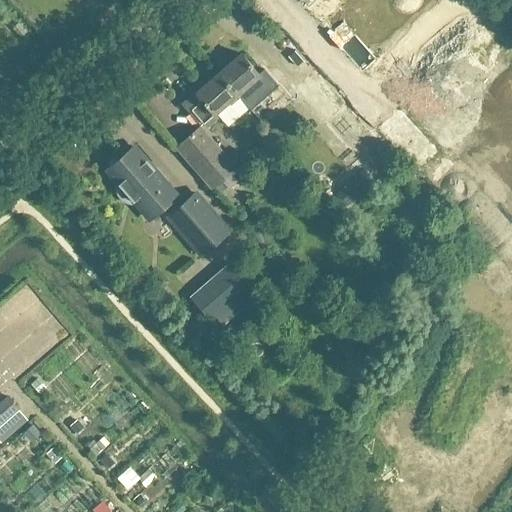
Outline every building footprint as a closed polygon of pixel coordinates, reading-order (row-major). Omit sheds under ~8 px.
[(444,0),(297,0),(362,73),(364,71),(367,74),(404,80),(406,79),(384,54),(444,0)] [(242,54),(219,74),(238,95),(250,110),(279,85),(264,69),(258,74),(242,54)] [(206,123),(238,95),(219,74),(197,94),(204,103),(195,110),(206,123)] [(311,78),(290,97),(324,133),(345,114),(311,78)] [(434,248),(454,261),(453,261),(480,278),(511,226),(511,112),(472,176),(464,171),(426,230),(440,239),(434,248)] [(237,168),(200,126),(176,147),(213,189),(237,168)] [(176,196),(134,146),(108,169),(119,182),(119,183),(118,185),(118,186),(118,188),(119,189),(119,191),(120,193),(121,195),(122,196),(124,198),(125,199),(126,199),(128,200),(129,201),(131,201),(133,201),(135,201),(150,218),(176,196)] [(348,206),(375,182),(364,170),(337,194),(348,206)] [(228,231),(195,193),(169,215),(202,254),(228,231)] [(385,231),(359,201),(344,214),(370,244),(385,231)] [(219,328),(257,295),(229,263),(191,296),(219,328)] [(279,264),(262,272),(272,294),(290,286),(279,264)] [(414,511),(478,511),(508,465),(511,467),(511,345),(452,440),(443,435),(406,495),(420,504),(414,511)] [(36,377),(30,383),(40,392),(46,386),(36,377)] [(0,424),(18,408),(8,396),(0,403),(0,424)] [(77,417),(69,423),(77,432),(84,426),(77,417)] [(32,424),(23,432),(30,439),(39,431),(32,424)] [(104,435),(90,448),(96,455),(110,441),(104,435)] [(53,446),(47,451),(56,461),(61,455),(53,446)] [(104,452),(99,458),(109,468),(115,463),(104,452)] [(130,466),(117,477),(127,489),(140,477),(130,466)] [(144,473),(138,488),(149,494),(156,479),(144,473)] [(81,511),(76,505),(69,511),(57,495),(32,511),(81,511)] [(102,500),(96,505),(101,511),(110,511),(111,511),(102,500)]
